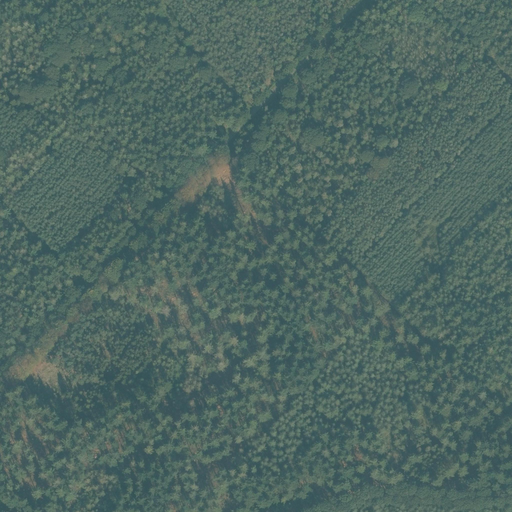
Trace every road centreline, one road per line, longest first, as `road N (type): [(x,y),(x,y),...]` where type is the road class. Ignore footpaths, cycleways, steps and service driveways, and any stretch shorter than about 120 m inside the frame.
road 1 (unclassified): [(0,379),(356,0)]
road 2 (track): [(311,511),(353,491),(398,485),(511,488)]
road 3 (track): [(254,109),(169,35),(157,0)]
road 4 (track): [(511,81),(421,0)]
